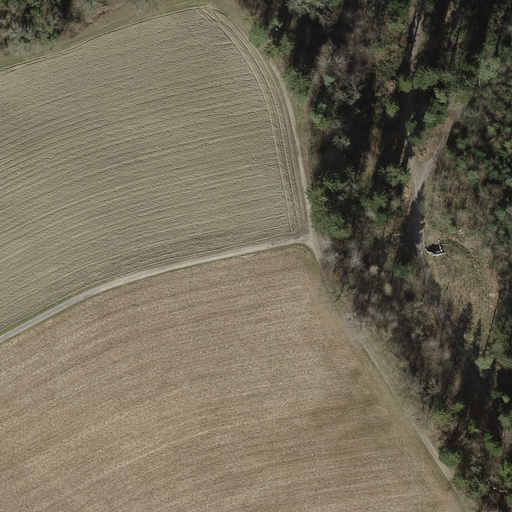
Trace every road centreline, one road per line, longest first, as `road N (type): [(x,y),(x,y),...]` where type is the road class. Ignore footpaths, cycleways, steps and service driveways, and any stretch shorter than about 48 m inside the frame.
road 1 (track): [(467,511),(325,271),(293,122),(258,44)]
road 2 (track): [(511,446),(430,292),(418,247),(407,128),(418,0)]
road 3 (track): [(0,340),(99,288),(312,236)]
road 4 (track): [(419,207),(428,167),(511,21)]
